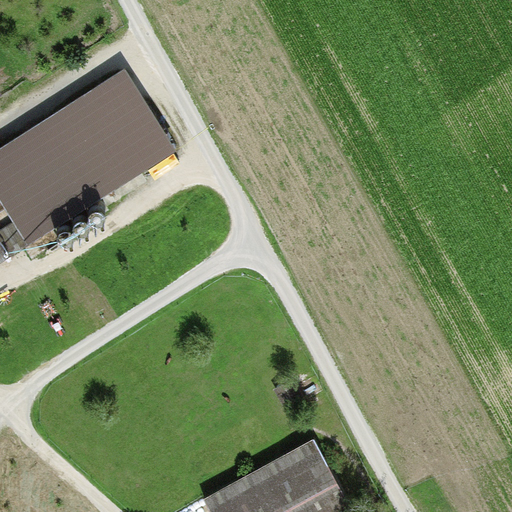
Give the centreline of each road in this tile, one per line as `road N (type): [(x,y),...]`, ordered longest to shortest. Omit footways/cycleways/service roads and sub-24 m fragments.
road 1 (track): [(117,0),(400,511)]
road 2 (track): [(0,405),(251,244)]
road 3 (track): [(200,157),(109,222),(0,283)]
road 4 (track): [(0,409),(105,511)]
